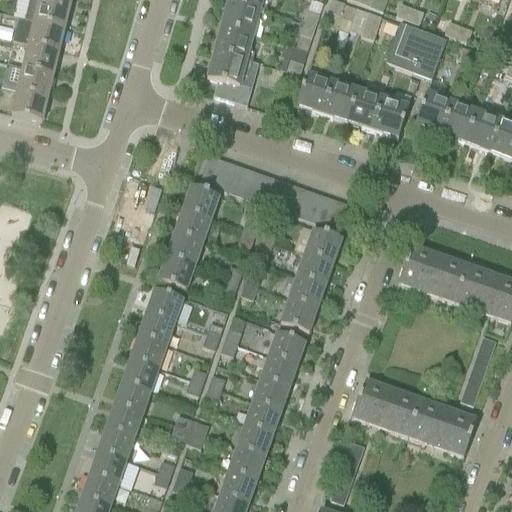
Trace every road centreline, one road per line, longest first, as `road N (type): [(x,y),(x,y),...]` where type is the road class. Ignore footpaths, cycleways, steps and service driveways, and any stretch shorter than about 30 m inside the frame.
road 1 (residential): [(296,511),(405,194)]
road 2 (residential): [(0,469),(104,172)]
road 3 (residential): [(405,194),(126,109)]
